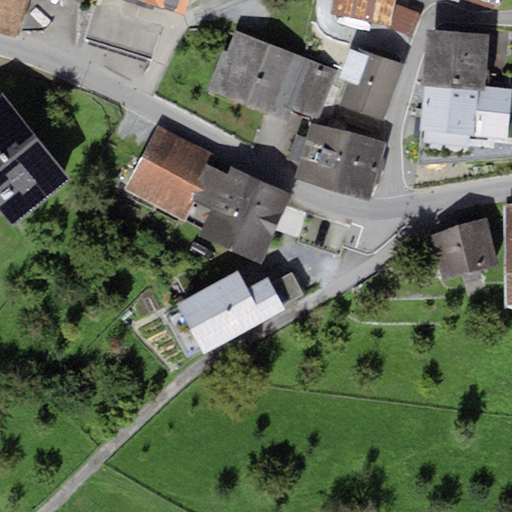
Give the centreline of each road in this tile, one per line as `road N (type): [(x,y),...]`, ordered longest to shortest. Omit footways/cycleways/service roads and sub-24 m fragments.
road 1 (residential): [(395,211),(347,209),(303,194),(30,53),(0,45)]
road 2 (residential): [(395,211),(424,19),(432,11),(511,18)]
